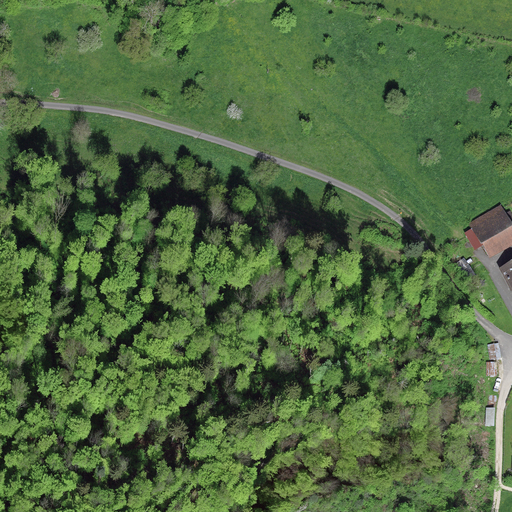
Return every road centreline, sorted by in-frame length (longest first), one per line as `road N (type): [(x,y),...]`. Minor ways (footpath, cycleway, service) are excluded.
road 1 (track): [(0,104),(126,114),(327,178),(413,233),(511,349)]
road 2 (track): [(511,366),(500,407),(497,488)]
